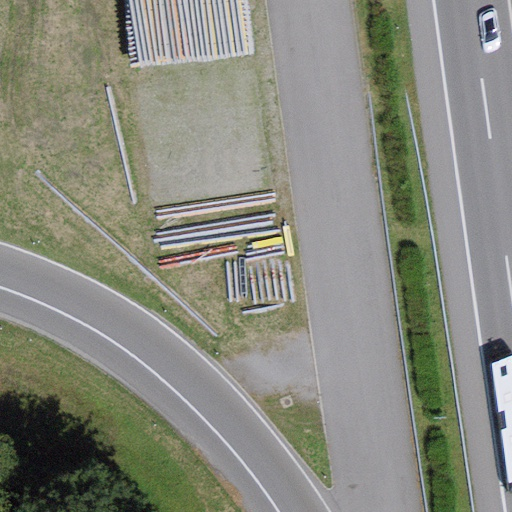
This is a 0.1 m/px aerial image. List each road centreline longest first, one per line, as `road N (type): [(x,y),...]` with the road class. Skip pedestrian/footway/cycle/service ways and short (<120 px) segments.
road 1 (motorway): [(0,271),(104,318),(172,367),(227,421),(294,511)]
road 2 (motorway): [(469,0),(511,307)]
